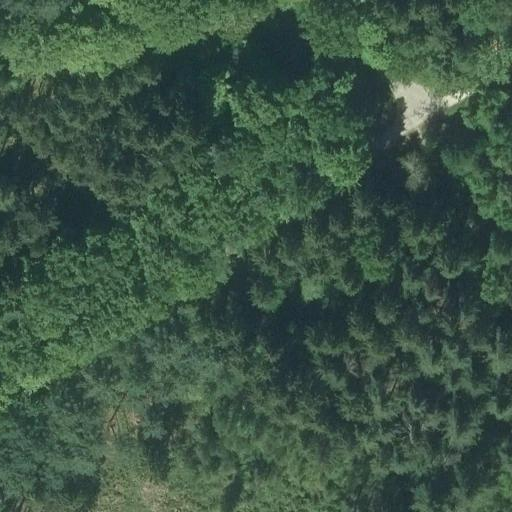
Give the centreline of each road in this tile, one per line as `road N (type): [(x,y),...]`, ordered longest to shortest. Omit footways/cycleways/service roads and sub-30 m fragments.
road 1 (track): [(0,386),(422,114)]
road 2 (track): [(353,0),(422,114)]
